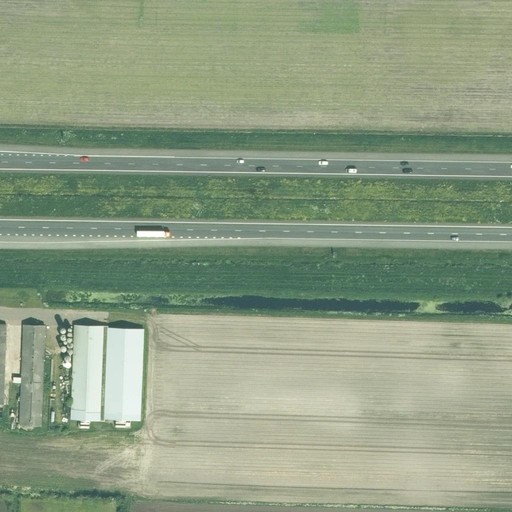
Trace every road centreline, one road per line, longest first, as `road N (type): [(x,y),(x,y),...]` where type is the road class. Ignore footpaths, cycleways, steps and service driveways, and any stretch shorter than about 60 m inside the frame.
road 1 (motorway): [(0,227),(511,234)]
road 2 (motorway): [(511,169),(0,162)]
